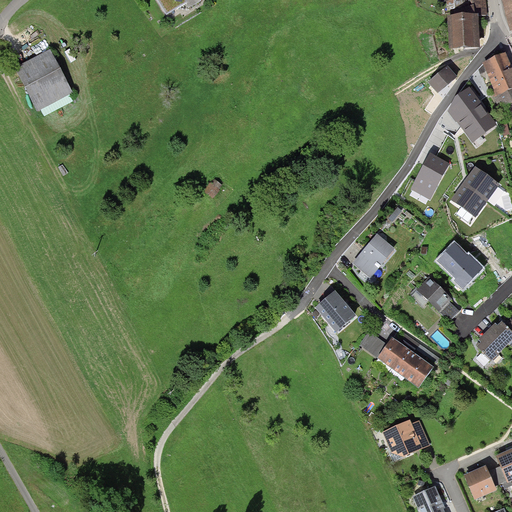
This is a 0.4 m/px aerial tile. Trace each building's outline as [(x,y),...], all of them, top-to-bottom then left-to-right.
[(156,0),(167,16),(186,4),(187,3),(185,0),(156,0)] [(202,0),(185,0),(187,3),(186,4),(189,9),(202,0)] [(443,0),(445,4),(453,3),(455,10),(473,7),(473,8),(475,18),(485,17),(483,0),(443,0)] [(473,8),(453,14),(453,19),(448,19),(449,50),(476,49),(475,18),(473,8)] [(49,52),(16,69),(37,110),(69,94),(49,52)] [(511,71),(505,56),(485,65),(496,92),(492,94),(499,110),(511,103),(511,71)] [(454,81),(445,70),(428,85),(437,95),(454,81)] [(468,90),(441,111),(461,136),(460,137),(470,150),(485,139),(481,134),(494,124),(468,90)] [(450,168),(430,156),(410,188),(431,200),(450,168)] [(498,186),(475,169),(452,201),(475,218),(498,186)] [(214,183),(205,194),(211,199),(219,188),(214,183)] [(392,253),(375,239),(353,265),(366,276),(374,267),(377,270),(392,253)] [(454,246),(438,263),(463,286),(469,279),(472,282),(483,271),(469,258),(468,260),(454,246)] [(459,313),(427,281),(410,298),(421,310),(428,303),(449,324),(459,313)] [(352,318),(333,296),(316,310),(335,332),(352,318)] [(500,324),(488,336),(502,351),(511,341),(511,337),(505,330),(500,324)] [(502,351),(488,336),(477,346),(484,354),(491,361),(502,351)] [(404,353),(390,342),(386,347),(376,360),(391,370),(404,353)] [(417,362),(404,353),(391,370),(404,380),(417,362)] [(491,361),(484,354),(477,361),(483,368),(491,361)] [(431,373),(417,362),(404,380),(417,390),(431,373)] [(407,424),(384,435),(391,452),(403,458),(428,447),(419,424),(408,428),(407,424)] [(511,452),(497,459),(501,469),(494,472),(500,486),(511,481),(511,452)] [(485,470),(465,479),(474,500),(494,491),(493,489),(500,486),(494,472),(486,475),(485,470)] [(440,511),(432,490),(415,497),(419,509),(417,510),(418,511),(440,511)]
